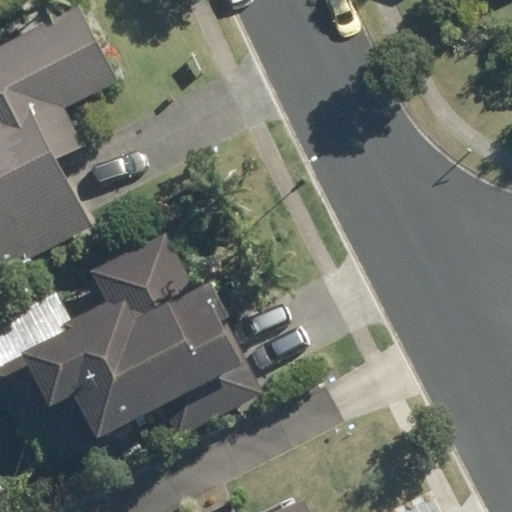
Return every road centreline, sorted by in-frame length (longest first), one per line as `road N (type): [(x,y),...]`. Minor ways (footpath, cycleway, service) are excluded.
road 1 (residential): [(454,321),(299,0)]
road 2 (residential): [(511,427),(454,321)]
